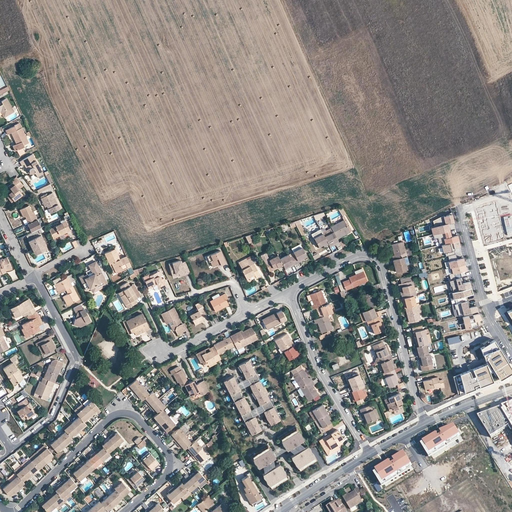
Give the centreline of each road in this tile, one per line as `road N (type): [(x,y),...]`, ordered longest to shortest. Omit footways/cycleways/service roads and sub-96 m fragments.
road 1 (residential): [(14,511),(121,412),(136,417),(169,461),(164,477),(123,511)]
road 2 (residential): [(426,424),(373,257),(351,257),(287,292)]
road 3 (residential): [(12,451),(53,418),(76,362),(34,276)]
road 4 (residential): [(287,292),(316,367),(370,454)]
